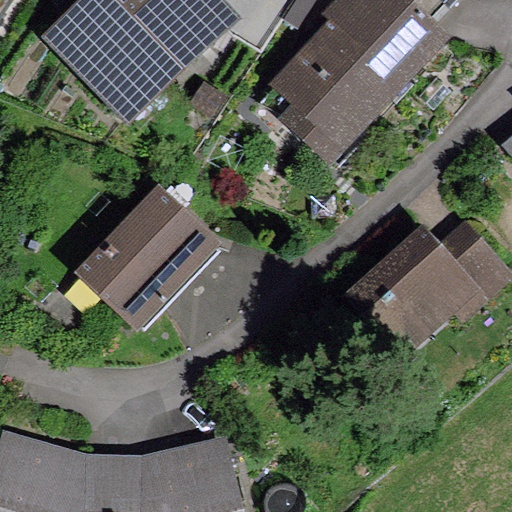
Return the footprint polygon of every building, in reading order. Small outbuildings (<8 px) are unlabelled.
[(0,0),(0,33),(20,0),(0,0)] [(144,128),(255,22),(233,0),(98,0),(58,39),(144,128)] [(312,96),(300,109),(350,157),(472,31),(447,7),(453,0),(344,0),(340,4),(349,13),(290,75),(312,96)] [(228,119),(242,99),(218,83),(205,104),(228,119)] [(245,244),(181,182),(95,270),(157,334),(245,244)] [(443,224),(348,314),(407,376),(474,312),(483,321),(511,294),(511,247),(487,221),(463,245),(443,224)] [(0,511),(127,511),(127,457),(100,457),(19,431),(0,492),(0,511)] [(127,457),(127,511),(257,511),(237,437),(156,458),(127,457)]
